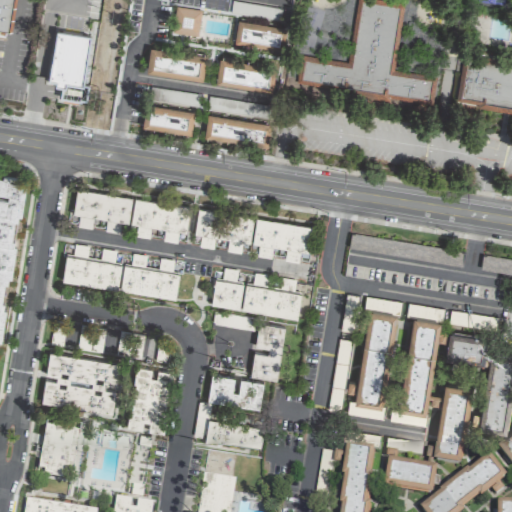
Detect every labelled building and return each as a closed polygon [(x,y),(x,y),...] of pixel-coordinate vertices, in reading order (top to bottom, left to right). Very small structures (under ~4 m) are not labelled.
[(299,81),(303,57),(349,64),(359,0),(378,0),(404,4),(394,71),(436,78),(432,102),(299,81)] [(280,20),(281,7),(231,2),(230,15),(280,20)] [(197,35),(199,9),(174,7),(172,33),(197,35)] [(233,44),(282,50),(285,27),(236,20),(233,44)] [(47,82),(61,84),(59,99),(79,102),(89,34),(55,29),(47,82)] [(145,71),(202,80),(205,55),(149,47),(145,71)] [(511,111),(455,101),(463,56),(511,64),(511,111)] [(271,90),(275,66),(218,59),(215,83),(271,90)] [(148,99),(200,107),(201,95),(150,87),(148,99)] [(193,111),(145,105),(142,127),(191,133),(193,111)] [(203,138),(267,146),(270,122),(206,115),(203,138)] [(131,196),(76,188),(72,215),(78,216),(76,227),(91,229),(93,218),(128,224),(131,196)] [(189,206),(132,198),(129,224),(136,225),(134,236),(148,238),(150,228),(163,230),(162,241),(176,242),(177,231),(186,232),(189,206)] [(240,253),(241,242),(249,243),(252,216),(196,209),(193,234),(200,235),(199,247),(213,249),(214,238),(227,240),(225,251),(240,253)] [(311,226),(255,217),(251,244),(258,245),(256,256),(270,258),(272,247),(285,249),(284,260),(297,262),(299,252),(307,253),(311,226)] [(462,263),(464,249),(360,235),(359,250),(462,263)] [(61,281),(117,288),(120,262),(86,258),(88,245),(74,244),(72,255),(65,254),(61,281)] [(178,272),(172,271),(173,259),(159,257),(157,268),(144,266),(146,255),(131,253),(130,264),(122,263),(119,290),(175,296),(178,272)] [(511,257),(482,255),(481,269),(511,272),(511,257)] [(266,275),(252,273),(251,283),(265,285),(266,275)] [(279,289),(293,290),(295,279),(281,278),(279,289)] [(239,308),(242,282),(213,279),(210,304),(239,308)] [(296,317),(300,292),(244,284),(240,310),(296,317)] [(342,331),(355,332),(357,295),(344,294),(342,331)] [(401,301),(366,297),(352,416),(381,419),(394,314),(400,315),(401,301)] [(425,425),(441,308),(408,303),(406,316),(412,317),(400,409),(387,408),(385,420),(425,425)] [(448,324),(496,330),(498,317),(450,311),(448,324)] [(71,347),(74,327),(53,323),(49,343),(71,347)] [(284,327),(257,323),(254,347),(266,348),(265,354),(252,352),(249,375),(276,379),(284,327)] [(76,346),(109,354),(114,332),(81,324),(76,346)] [(443,359),(479,364),(483,336),(447,331),(443,359)] [(150,358),(151,340),(143,340),(144,334),(118,333),(117,356),(150,358)] [(342,412),(351,340),(337,338),(328,410),(342,412)] [(154,360),(167,362),(170,346),(158,344),(154,360)] [(506,432),(511,380),(511,354),(491,352),(484,416),(474,414),(472,427),(506,432)] [(119,363),(47,353),(44,377),(43,377),(40,402),(112,412),(119,363)] [(169,372),(153,370),(153,369),(135,366),(127,427),(141,429),(142,421),(148,422),(147,430),(161,432),(169,372)] [(262,381),(236,377),(210,373),(206,399),(258,407),(262,381)] [(459,465),(462,441),(463,442),(470,387),(442,383),(433,449),(426,448),(424,460),(459,465)] [(209,403),(197,402),(194,436),(203,437),(204,426),(207,426),(209,403)] [(38,469),(43,470),(42,477),(71,481),(77,425),(73,425),(74,420),(44,416),(38,469)] [(204,445),(260,452),(263,425),(207,419),(204,445)] [(511,430),(494,445),(511,467),(511,430)] [(365,511),(372,448),(378,449),(379,435),(360,434),(359,443),(342,441),(335,511),(365,511)] [(394,458),(395,452),(420,455),(422,442),(387,437),(384,457),(394,458)] [(313,497),(328,499),(336,451),(321,449),(313,497)] [(210,471),(224,472),(225,462),(231,462),(232,452),(206,451),(205,464),(210,465),(210,471)] [(417,506),(421,511),(457,511),(489,488),(493,493),(502,488),(497,481),(504,476),(486,453),(417,506)] [(430,493),(435,466),(386,459),(381,486),(430,493)] [(196,511),(228,511),(233,477),(200,473),(196,511)] [(111,511),(148,511),(150,502),(132,499),(114,496),(111,511)] [(99,511),(99,509),(23,499),(21,511),(99,511)] [(511,511),(511,500),(495,500),(495,511),(511,511)]
